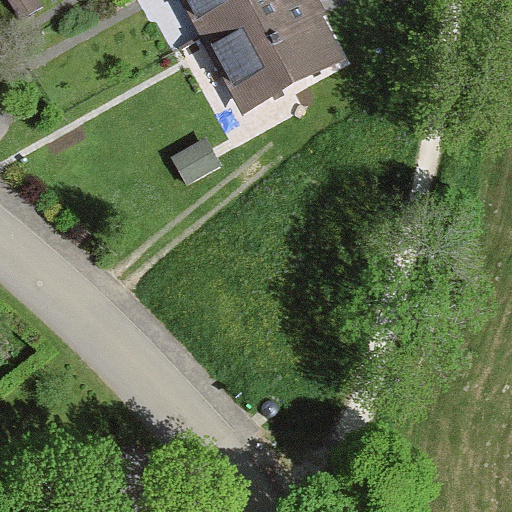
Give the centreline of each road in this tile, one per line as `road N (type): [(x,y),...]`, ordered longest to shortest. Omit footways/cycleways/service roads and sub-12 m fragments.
road 1 (track): [(453,0),(437,113),(352,511)]
road 2 (residential): [(0,247),(213,431),(277,511)]
